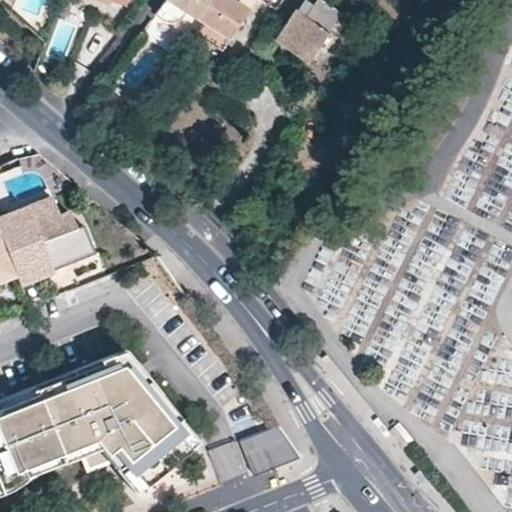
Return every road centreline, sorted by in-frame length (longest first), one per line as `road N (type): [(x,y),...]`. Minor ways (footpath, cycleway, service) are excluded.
road 1 (residential): [(277,344),(173,225),(0,82)]
road 2 (residential): [(426,511),(296,352),(277,344)]
road 3 (residential): [(277,344),(278,364),(350,473)]
